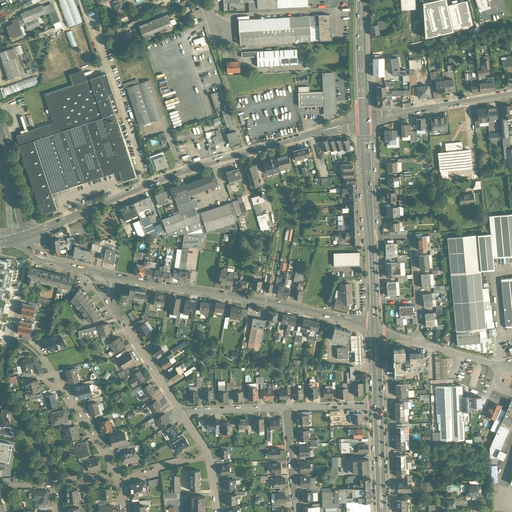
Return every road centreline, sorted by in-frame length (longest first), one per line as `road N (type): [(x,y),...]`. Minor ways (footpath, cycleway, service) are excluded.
road 1 (tertiary): [(17,239),(156,180),(363,120)]
road 2 (residential): [(374,328),(114,276)]
road 3 (secondary): [(374,328),(363,120)]
road 4 (residential): [(114,276),(112,307),(179,412)]
road 5 (residential): [(120,478),(36,353)]
road 6 (residential): [(363,120),(511,95)]
road 7 (residential): [(374,328),(511,370)]
